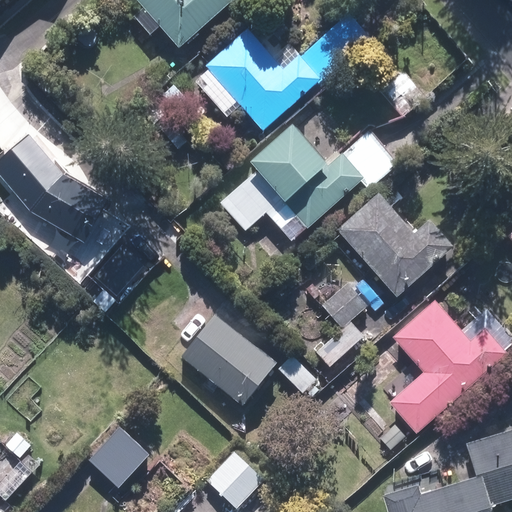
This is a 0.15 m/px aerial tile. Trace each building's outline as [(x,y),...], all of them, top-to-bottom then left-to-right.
[(134,17),(152,37),(162,27),(183,50),(240,0),(138,0),(145,8),(134,17)] [(204,90),(225,114),(239,101),(267,132),(375,36),(350,8),(300,52),(264,11),(205,63),(218,77),(204,90)] [(403,67),(378,89),(401,115),(426,92),(403,67)] [(258,169),(221,202),(248,232),(267,214),(295,244),(368,178),(340,147),(328,159),(296,124),(253,164),(258,169)] [(37,133),(0,163),(0,168),(33,208),(88,240),(118,201),(68,170),(37,133)] [(419,232),(384,191),(340,230),(400,299),(464,244),(439,215),(419,232)] [(144,263),(125,244),(111,258),(98,245),(82,261),(115,293),(144,263)] [(352,323),(369,308),(375,315),(389,303),(367,276),(355,285),(351,280),(322,304),(342,328),(316,350),(332,369),(367,341),(352,323)] [(420,435),(510,353),(506,348),(511,342),(511,335),(491,313),(469,333),(439,299),(394,339),(424,373),(391,403),(420,435)] [(215,313),(181,356),(209,378),(206,383),(218,393),(222,388),(245,406),(279,364),(261,349),(267,341),(250,328),(244,336),(215,313)] [(293,354),(280,368),(307,393),(320,379),(293,354)] [(98,492),(100,490),(108,498),(119,486),(122,489),(155,457),(123,424),(89,457),(91,459),(78,472),(98,492)] [(511,433),(475,445),(483,474),(494,507),(511,501),(511,433)] [(268,476),(234,448),(206,482),(240,510),(268,476)] [(18,468),(7,458),(0,464),(0,493),(7,501),(37,472),(26,461),(18,468)] [(438,478),(383,494),(388,511),(495,511),(494,507),(483,474),(441,487),(438,478)]
